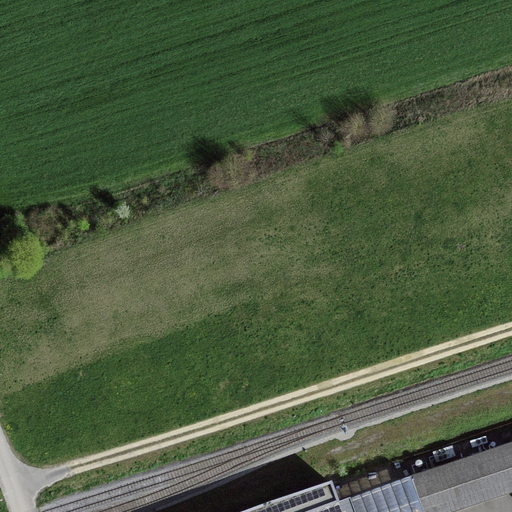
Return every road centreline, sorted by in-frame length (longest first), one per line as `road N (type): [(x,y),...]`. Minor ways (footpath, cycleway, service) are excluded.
road 1 (motorway): [(511,124),(0,300)]
road 2 (motorway): [(0,368),(511,192)]
road 3 (track): [(12,486),(511,325)]
